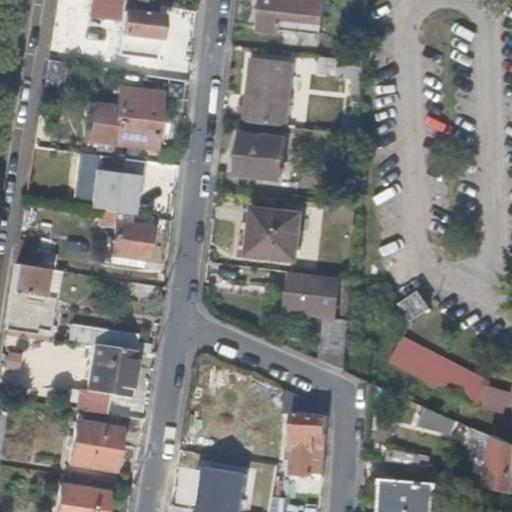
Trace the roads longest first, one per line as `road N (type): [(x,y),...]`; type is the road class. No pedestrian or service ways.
road 1 (residential): [(218,0),(180,316)]
road 2 (residential): [(180,316),(341,397),(334,511)]
road 3 (residential): [(180,316),(149,511)]
road 4 (residential): [(0,160),(23,0)]
